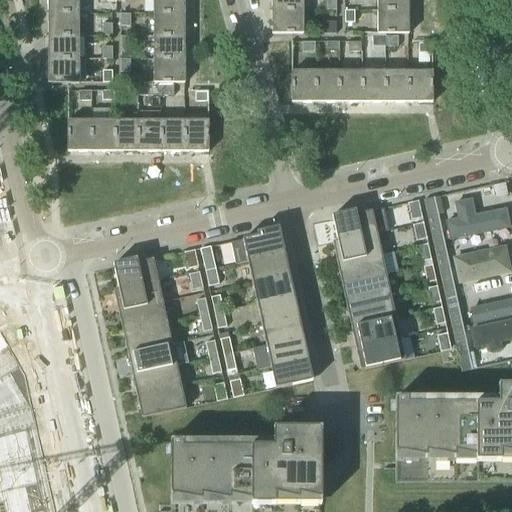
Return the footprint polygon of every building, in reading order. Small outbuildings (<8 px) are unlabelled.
[(46,0),(47,15),(78,15),(77,0),(46,0)] [(152,0),(152,15),(183,16),(183,0),(152,0)] [(270,0),(271,12),(302,12),(301,0),(270,0)] [(325,0),(325,11),(335,11),(335,0),(325,0)] [(376,0),(377,12),(407,12),(407,0),(376,0)] [(302,12),(271,12),(271,36),(302,36),(302,12)] [(343,12),(343,25),(353,25),(353,12),(343,12)] [(407,12),(377,12),(377,36),(407,36),(407,12)] [(47,15),(47,38),(78,38),(78,15),(47,15)] [(152,15),(153,38),(183,38),(183,16),(152,15)] [(119,16),(119,28),(129,28),(129,16),(119,16)] [(325,23),(325,35),(335,35),(335,23),(325,23)] [(111,38),(111,26),(102,26),(102,38),(111,38)] [(47,38),(47,61),(78,61),(78,38),(47,38)] [(119,38),(119,51),(129,51),(129,38),(119,38)] [(153,38),(152,61),(183,62),(183,38),(153,38)] [(372,38),(372,48),(372,55),(384,55),(384,48),(385,38),(372,38)] [(385,38),(384,48),(397,48),(397,38),(385,38)] [(313,44),(302,44),(301,54),(313,54),(313,44)] [(338,44),(326,44),(326,53),(338,53),(338,44)] [(348,44),(348,53),(360,54),(360,44),(348,44)] [(418,45),(418,55),(430,55),(430,45),(418,45)] [(111,61),(111,49),(102,49),(102,61),(111,61)] [(424,64),(424,66),(431,66),(431,56),(418,56),(418,64),(424,64)] [(78,61),(47,61),(47,85),(78,85),(78,61)] [(119,61),(119,73),(129,74),(129,61),(119,61)] [(183,62),(152,61),(153,85),(183,85),(183,62)] [(102,73),(102,85),(111,85),(111,73),(102,73)] [(290,104),(314,104),(314,73),(290,73),(290,104)] [(314,104),(338,104),(338,73),(314,73),(314,104)] [(338,104),(361,104),(361,73),(338,73),(338,104)] [(361,104),(384,104),(384,73),(361,73),(361,104)] [(384,104),(407,104),(407,73),(384,73),(384,104)] [(407,73),(407,104),(431,104),(431,73),(407,73)] [(160,98),(160,88),(147,88),(147,86),(137,86),(137,98),(160,98)] [(172,88),(160,88),(160,98),(172,98),(172,88)] [(77,93),(77,102),(90,102),(90,93),(77,93)] [(112,93),(100,93),(100,102),(112,102),(112,93)] [(126,93),(126,105),(136,105),(136,93),(126,93)] [(194,95),(194,104),(207,104),(207,94),(194,95)] [(66,153),(90,154),(90,123),(66,123),(66,153)] [(90,154),(113,154),(113,123),(90,123),(90,154)] [(113,154),(137,154),(137,123),(113,123),(113,154)] [(137,154),(160,154),(160,123),(137,123),(137,154)] [(160,154),(183,154),(183,123),(160,123),(160,154)] [(183,123),(183,154),(207,154),(207,123),(183,123)] [(505,184),(487,187),(489,197),(507,195),(505,184)] [(423,202),(455,350),(461,374),(471,371),(437,216),(442,215),(438,198),(423,202)] [(446,224),(450,243),(511,230),(507,211),(475,217),(472,202),(456,205),(459,221),(446,224)] [(407,205),(407,206),(410,222),(421,219),(417,203),(407,205)] [(331,244),(331,245),(376,235),(387,233),(382,211),(355,217),(354,213),(330,218),(336,243),(331,244)] [(425,241),(422,225),(411,227),(415,243),(425,241)] [(283,255),(278,230),(256,235),(256,238),(241,242),(229,244),(234,266),(246,263),(249,263),(283,255)] [(331,245),(336,266),(380,256),(376,235),(331,245)] [(430,262),(426,246),(417,248),(421,264),(430,262)] [(199,251),(203,267),(213,265),(209,249),(199,251)] [(453,260),(459,287),(511,275),(506,249),(453,260)] [(183,255),(187,271),(197,269),(193,252),(183,255)] [(246,263),(251,285),(288,277),(283,255),(246,263)] [(336,266),(340,287),(385,277),(380,256),(336,266)] [(112,292),(112,293),(157,283),(152,261),(136,265),(135,261),(112,266),(117,291),(112,292)] [(435,283),(431,267),(422,269),(426,285),(435,283)] [(204,273),(207,289),(218,286),(214,270),(204,273)] [(202,290),(198,274),(188,276),(191,292),(202,290)] [(251,285),(255,306),(292,298),(288,277),(251,285)] [(340,287),(345,308),(389,298),(385,277),(340,287)] [(0,511),(55,511),(9,295),(0,279),(0,511)] [(112,293),(117,314),(161,304),(157,283),(112,293)] [(439,304),(436,288),(427,290),(430,306),(439,304)] [(210,299),(213,315),(222,313),(219,297),(210,299)] [(255,306),(260,327),(297,319),(292,298),(255,306)] [(345,308),(350,329),(394,319),(389,298),(345,308)] [(195,303),(198,318),(207,316),(204,301),(195,303)] [(511,301),(472,311),(475,326),(511,318),(511,301)] [(117,314),(122,335),(166,325),(161,304),(117,314)] [(444,325),(440,309),(431,311),(435,327),(444,325)] [(222,313),(213,315),(217,331),(226,329),(222,313)] [(207,316),(198,318),(202,334),(211,332),(207,316)] [(260,327),(265,348),(302,340),(297,319),(260,327)] [(350,329),(354,350),(399,340),(394,319),(350,329)] [(500,345),(511,342),(511,320),(468,330),(473,351),(487,348),(489,356),(502,353),(500,345)] [(122,335),(126,356),(171,346),(166,325),(122,335)] [(439,354),(450,352),(446,335),(436,338),(439,354)] [(219,342),(222,358),(231,356),(228,340),(219,342)] [(265,348),(269,369),(306,361),(302,340),(265,348)] [(399,340),(354,350),(359,372),(404,362),(399,340)] [(204,345),(208,361),(217,359),(213,343),(204,345)] [(126,356),(131,377),(175,368),(171,346),(126,356)] [(439,355),(441,365),(452,363),(450,352),(439,354),(439,355)] [(231,356),(222,358),(226,373),(235,371),(231,356)] [(217,359),(208,361),(211,376),(220,374),(217,359)] [(306,361),(269,369),(274,391),(291,387),(291,388),(311,383),(306,361)] [(131,377),(136,399),(180,389),(175,368),(131,377)] [(242,398),(239,382),(228,384),(232,400),(242,398)] [(212,387),(215,404),(216,404),(226,402),(222,385),(212,387)] [(394,400),(394,464),(394,485),(511,484),(511,388),(497,388),(497,389),(497,400),(394,400)] [(180,389),(136,399),(141,420),(185,411),(180,389)] [(169,443),(169,511),(319,511),(320,431),(272,431),(272,432),(272,443),(169,443)]
